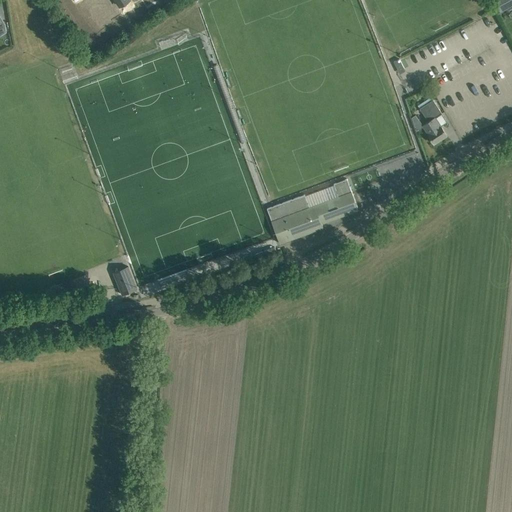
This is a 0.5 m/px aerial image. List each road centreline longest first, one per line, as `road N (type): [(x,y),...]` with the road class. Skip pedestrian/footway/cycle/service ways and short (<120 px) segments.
road 1 (tertiary): [(511,135),(328,252),(235,293),(158,313),(0,335)]
road 2 (track): [(135,511),(158,313)]
